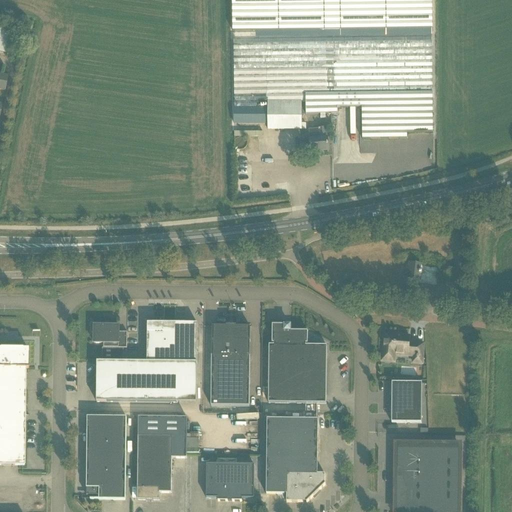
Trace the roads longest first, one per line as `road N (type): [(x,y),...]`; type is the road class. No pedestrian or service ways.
road 1 (primary): [(0,246),(205,237),(511,179)]
road 2 (unclassified): [(357,511),(360,342),(315,300),(290,292),(103,290),(54,315)]
road 3 (unclassified): [(54,315),(61,342),(61,511)]
road 4 (unknown): [(61,409),(195,409),(204,426),(244,425)]
road 5 (residential): [(381,312),(511,329)]
